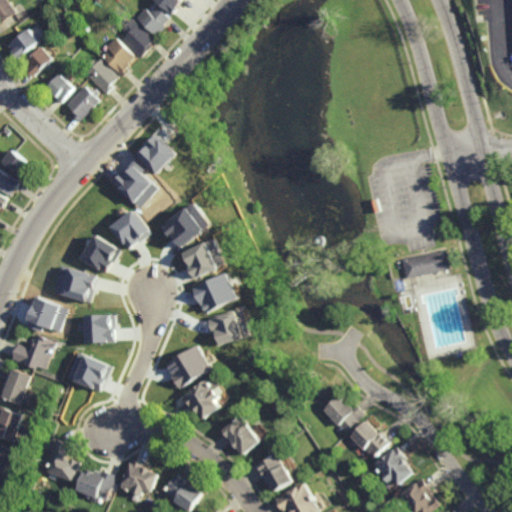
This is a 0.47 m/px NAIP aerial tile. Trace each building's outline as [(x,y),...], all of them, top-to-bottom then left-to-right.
[(3,24),(0,19),(0,0),(9,0),(19,12),(3,24)] [(176,14),(158,0),(184,0),(181,4),(182,6),(176,14)] [(173,17),(167,24),(169,26),(160,36),(140,17),(149,8),(153,13),(161,5),(173,17)] [(140,23),(141,23),(158,39),(153,44),(154,46),(144,56),(126,39),(131,33),(125,28),(135,18),(140,23)] [(19,59),(13,51),(15,50),(11,45),(31,29),(41,41),(19,59)] [(126,76),(105,56),(112,48),(110,46),(119,37),(138,55),(130,64),(132,65),(129,67),(132,70),(126,76)] [(34,76),(29,71),(31,69),(26,63),(44,46),(54,58),(34,76)] [(114,84),(116,86),(109,93),(89,73),(104,58),(122,76),(114,84)] [(63,101),(49,88),(63,74),(77,87),(63,101)] [(83,122),(74,114),(76,111),(70,105),(87,85),(103,99),(83,122)] [(31,168),(30,167),(29,168),(31,169),(29,172),(32,174),(27,180),(4,162),(15,148),(33,163),(32,164),(33,165),(31,168)] [(12,195),(0,186),(0,166),(22,182),(12,195)] [(6,205),(8,206),(6,209),(2,207),(0,210),(0,191),(11,198),(6,205)] [(410,278),(407,263),(449,254),(453,269),(410,278)] [(174,285),(178,286),(180,283),(182,284),(179,291),(170,288),(168,292),(160,288),(158,293),(154,291),(153,295),(150,294),(155,281),(164,285),(167,276),(176,280),(174,285)] [(430,353),(473,346),(464,282),(420,288),(430,353)] [(81,345),(72,341),(74,336),(60,330),(71,301),(94,310),(94,311),(94,312),(81,345)] [(61,339),(50,367),(42,364),(42,366),(32,362),(32,363),(17,357),(23,342),(35,346),(36,345),(34,344),(37,337),(39,338),(42,332),(61,339)] [(25,403),(6,395),(18,366),(37,373),(25,403)] [(223,405),(208,417),(202,410),(201,411),(196,404),(197,403),(195,401),(193,403),(187,395),(189,393),(188,392),(210,377),(223,394),(218,398),(223,405)] [(354,405),(357,402),(368,414),(364,417),(349,431),(342,424),(327,409),(343,394),(354,405)] [(9,407),(10,406),(27,413),(16,441),(0,433),(0,408),(2,404),(9,407)] [(264,440),(247,453),(241,446),(240,447),(235,441),(234,442),(224,430),(226,429),(226,428),(230,425),(238,419),(239,420),(245,415),(264,440)] [(383,432),(384,431),(394,440),(377,457),(354,435),(370,419),(383,432)] [(76,459),(77,457),(85,461),(78,479),(68,476),(67,478),(60,475),(61,473),(54,470),(58,458),(54,457),(62,438),(70,440),(76,443),(71,457),(76,459)] [(4,479),(0,477),(0,442),(15,448),(4,479)] [(401,484),(396,478),(391,482),(377,465),(400,446),(405,451),(411,460),(410,461),(413,464),(412,465),(417,472),(401,484)] [(287,464),(288,464),(297,479),(278,491),(270,476),(267,477),(260,465),(280,453),(287,464)] [(152,491),(145,489),(143,494),(122,486),(127,470),(132,458),(145,463),(144,466),(152,469),(152,470),(159,473),(152,491)] [(92,468),(98,470),(98,469),(104,471),(105,469),(119,475),(110,499),(102,496),(101,497),(82,489),(90,468),(92,468)] [(181,473),(182,472),(185,474),(184,475),(191,480),(189,483),(204,492),(191,511),(176,500),(177,499),(166,492),(179,472),(181,473)] [(435,498),(437,497),(440,500),(442,504),(431,511),(417,511),(416,510),(413,511),(409,511),(399,498),(405,494),(405,493),(425,478),(430,483),(434,489),(430,492),(435,498)] [(323,510),(319,511),(295,511),(294,511),(292,508),(286,511),(279,498),(308,482),(323,510)] [(31,494),(22,490),(25,483),(34,486),(31,494)]
